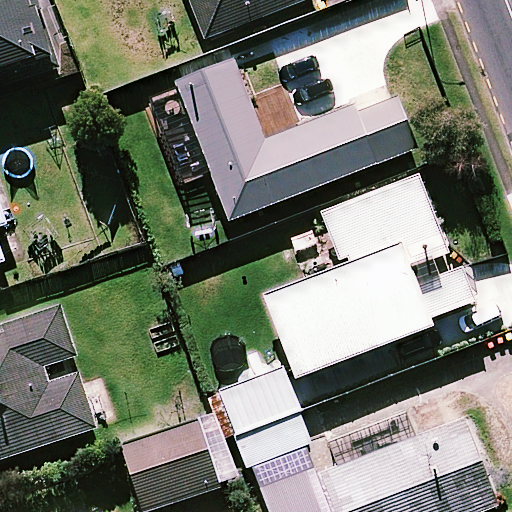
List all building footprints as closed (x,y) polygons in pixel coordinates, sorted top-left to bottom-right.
[(0,0),(0,72),(46,58),(28,0),(0,0)] [(307,0),(188,0),(204,40),(307,0)] [(264,144),(234,67),(176,90),(229,223),(412,152),(390,95),(264,144)] [(446,253),(417,178),(303,221),(324,276),(265,298),(295,379),(430,328),(427,321),(475,303),(462,268),(453,271),(446,253)] [(0,191),(0,264),(22,257),(0,191)] [(0,461),(94,431),(56,313),(0,330),(0,461)] [(308,447),(283,372),(221,393),(246,468),(308,447)] [(150,511),(219,488),(196,422),(121,448),(143,511),(150,511)] [(484,511),(495,508),(463,423),(317,478),(329,511),(484,511)]
